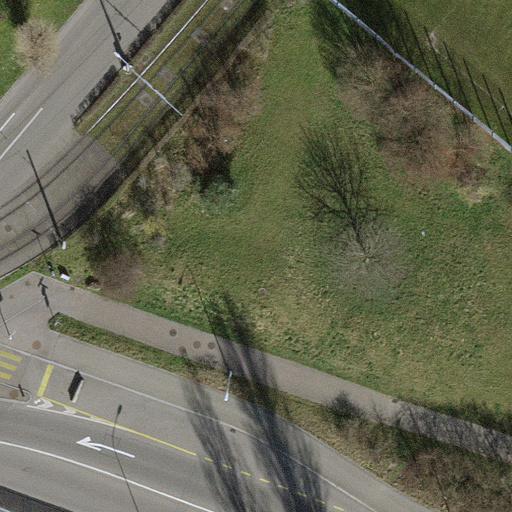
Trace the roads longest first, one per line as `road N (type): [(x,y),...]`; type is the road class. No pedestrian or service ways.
road 1 (secondary): [(211,511),(0,442)]
road 2 (tertiary): [(0,163),(136,0)]
